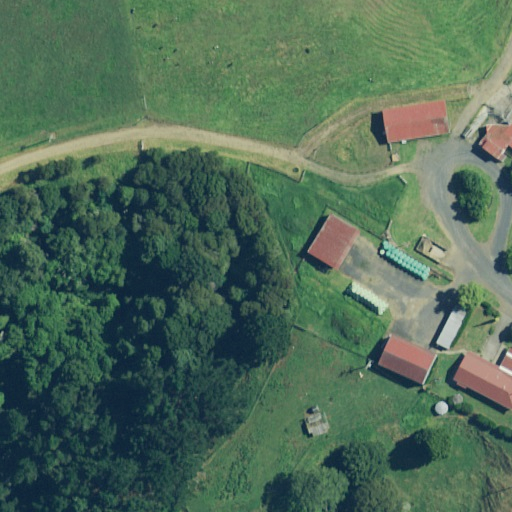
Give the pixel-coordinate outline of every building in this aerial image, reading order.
[(392,143),(454,133),(449,101),(386,111),(392,143)] [(511,125),(489,125),(490,133),(481,145),(503,160),(511,146),(511,125)] [(365,231),(334,213),(311,252),(342,270),(365,231)] [(470,314),(457,307),(439,343),(452,350),(470,314)] [(439,356),(395,336),(382,365),(426,385),(439,356)] [(511,348),(501,370),(470,354),(456,380),(511,408),(511,348)] [(312,434),(316,433),(317,437),(330,433),(329,429),(333,427),(328,410),(306,417),(312,434)]
